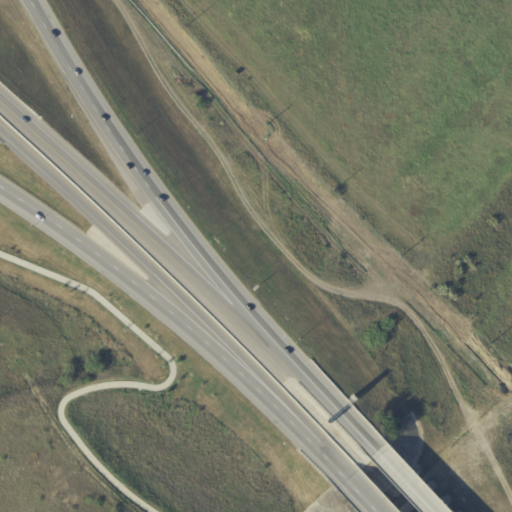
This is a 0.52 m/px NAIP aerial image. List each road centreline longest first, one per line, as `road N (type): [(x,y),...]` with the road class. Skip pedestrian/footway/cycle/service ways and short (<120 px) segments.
road 1 (motorway): [(244,316),(107,128),(29,0)]
road 2 (motorway): [(0,127),(180,294),(258,387)]
road 3 (motorway): [(244,316),(0,96)]
road 4 (motorway): [(0,187),(151,296),(258,387)]
road 5 (motorway): [(376,452),(244,316)]
road 6 (motorway): [(258,387),(346,481)]
